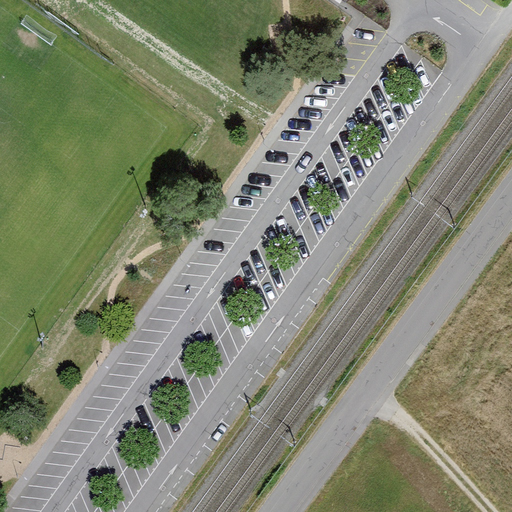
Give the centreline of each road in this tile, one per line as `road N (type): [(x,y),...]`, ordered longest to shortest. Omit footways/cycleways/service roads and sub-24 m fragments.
road 1 (residential): [(142,511),(478,47),(418,5),(52,511)]
road 2 (unclassified): [(372,391),(511,200)]
road 3 (unclassified): [(480,511),(372,391)]
road 4 (unclassified): [(285,511),(372,391)]
